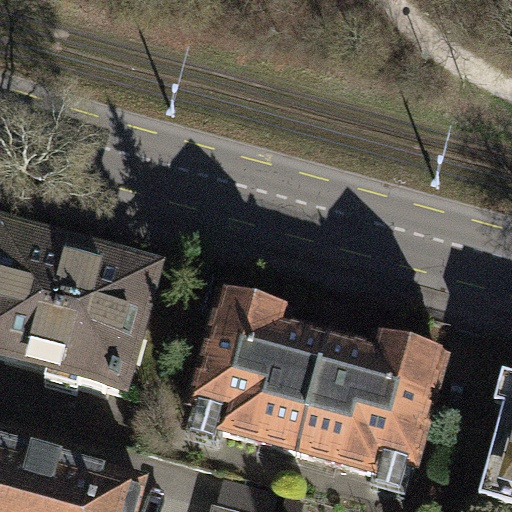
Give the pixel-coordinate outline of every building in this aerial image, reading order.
[(0,246),(0,360),(115,390),(145,283),(1,244),(0,246)] [(217,301),(184,421),(302,453),(334,333),(217,301)] [(334,333),(302,453),(419,484),(452,365),(334,333)] [(511,511),(511,389),(479,506),(500,511),(511,511)] [(0,511),(141,511),(148,490),(0,447),(0,511)]
